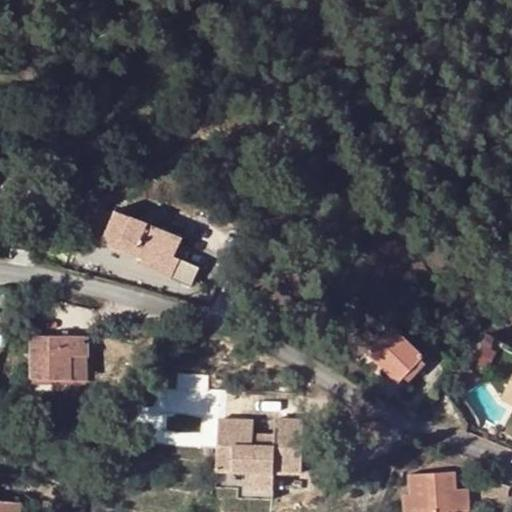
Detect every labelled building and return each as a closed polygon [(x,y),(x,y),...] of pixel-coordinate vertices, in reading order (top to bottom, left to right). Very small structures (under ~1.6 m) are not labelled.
[(180,236),(113,211),(101,243),(140,258),(145,245),(173,256),(180,236)] [(145,245),(140,258),(138,266),(171,278),(178,257),(173,256),(145,245)] [(424,356),(395,328),(368,356),(398,384),(424,356)] [(32,378),(84,378),(84,336),(31,336),(32,378)] [(273,423),(272,439),(301,440),(301,423),(273,423)] [(251,425),(215,424),(215,492),(237,492),(238,501),(273,502),(273,475),(300,475),(301,440),(272,439),(273,449),(252,448),(251,439),(251,425)] [(272,439),(251,439),(252,448),(273,449),(272,439)] [(469,511),(468,490),(455,491),(454,474),(409,478),(411,495),(404,496),(405,511),(469,511)] [(17,511),(18,502),(0,501),(0,511),(17,511)]
